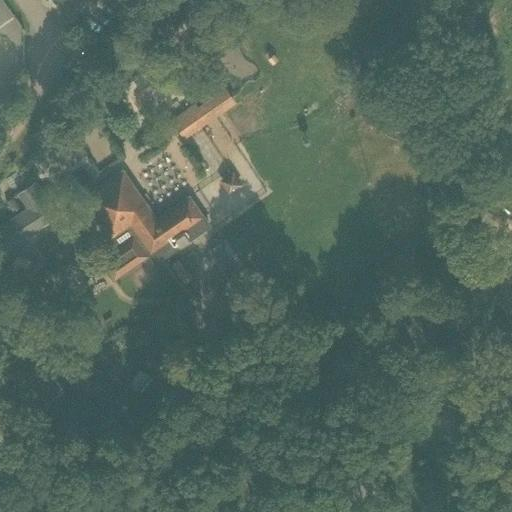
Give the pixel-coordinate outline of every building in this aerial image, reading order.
[(108,70),(109,71),(120,88),(134,78),(122,61),(108,70)] [(234,101),(218,79),(198,93),(205,104),(199,108),(197,104),(173,121),(184,135),(234,101)] [(52,147),(59,157),(79,143),(72,133),(52,147)] [(234,168),(219,178),(229,193),(244,184),(234,168)] [(150,254),(156,262),(208,226),(189,197),(156,219),(138,192),(123,171),(82,198),(116,247),(100,258),(114,279),(150,254)] [(57,214),(36,182),(19,193),(29,208),(0,227),(0,290),(14,281),(0,260),(0,256),(30,235),(29,234),(57,214)] [(48,251),(63,272),(90,253),(76,232),(48,251)] [(170,265),(184,284),(192,279),(178,259),(170,265)] [(0,340),(29,322),(23,313),(0,328),(0,340)] [(0,359),(38,335),(32,326),(0,347),(0,359)] [(58,357),(44,338),(1,368),(2,369),(5,367),(16,383),(13,386),(14,387),(58,357)] [(447,379),(475,384),(479,364),(451,359),(447,379)] [(20,421),(64,391),(51,372),(6,401),(8,403),(11,400),(22,417),(18,419),(20,421)] [(483,495),(474,508),(479,511),(489,511),(496,504),(483,495)]
